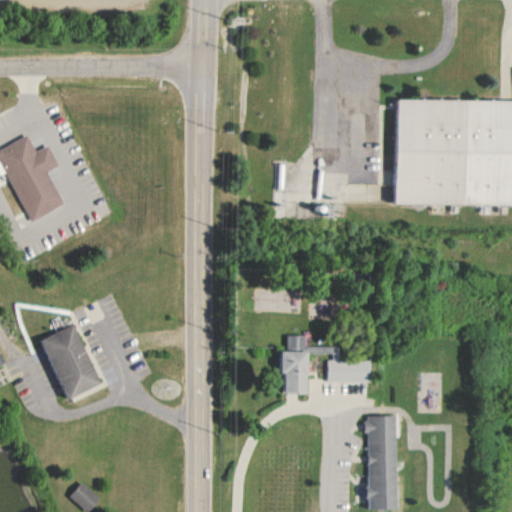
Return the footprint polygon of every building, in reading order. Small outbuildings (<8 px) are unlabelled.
[(384,107),(511,108),(511,214),(383,213),(384,107)] [(66,204),(49,171),(61,165),(50,144),(37,150),(29,134),(0,148),(0,157),(31,221),(66,204)] [(103,384),(75,323),(43,338),(71,399),(103,384)] [(286,394),(310,394),(310,335),(286,335),(286,394)] [(372,382),(372,360),(340,359),(340,346),(315,346),(315,355),(328,356),(327,381),(372,382)] [(400,510),(398,415),(369,416),(371,510),(400,510)] [(71,497),(88,511),(90,511),(103,498),(84,482),(71,497)]
